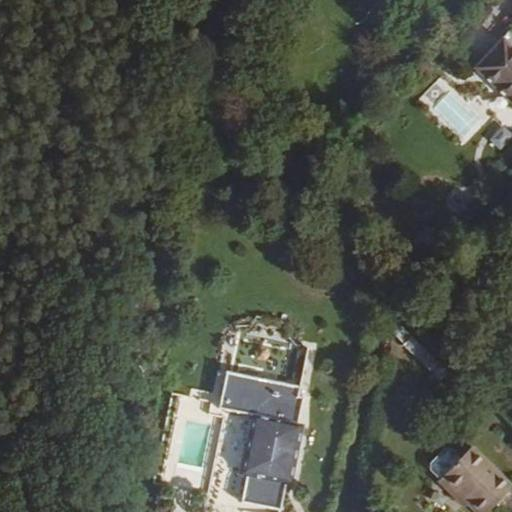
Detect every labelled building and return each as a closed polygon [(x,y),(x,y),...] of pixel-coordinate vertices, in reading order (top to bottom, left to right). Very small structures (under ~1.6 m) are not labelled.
[(511,104),(511,49),(503,41),(475,69),(511,104)] [(226,371),(300,386),(308,347),(234,332),(226,371)] [(431,372),(439,364),(412,338),(404,346),(431,372)] [(290,486),(302,425),(297,424),(302,398),(297,397),(300,386),(226,371),(219,408),(253,415),(241,476),(246,477),(241,503),(280,510),(285,485),(290,486)] [(476,511),(488,511),(511,487),(471,447),(439,481),(456,498),(459,495),(468,504),(476,511)] [(459,495),(456,498),(466,507),(468,504),(459,495)]
